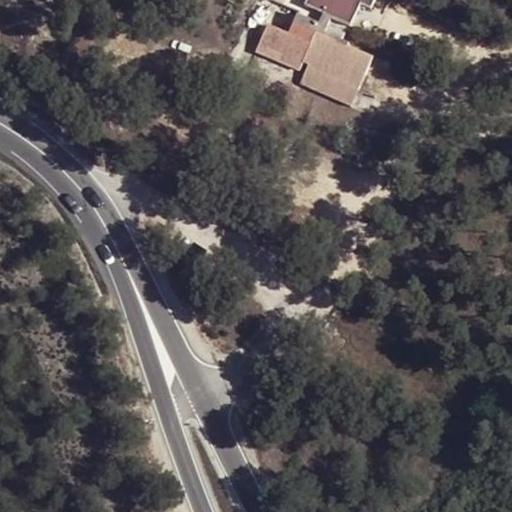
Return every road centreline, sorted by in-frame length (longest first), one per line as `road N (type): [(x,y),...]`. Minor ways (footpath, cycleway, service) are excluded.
road 1 (primary): [(257,511),(110,234)]
road 2 (primary): [(110,234),(208,511)]
road 3 (track): [(122,182),(313,304)]
road 4 (primary): [(110,234),(57,164),(0,125)]
